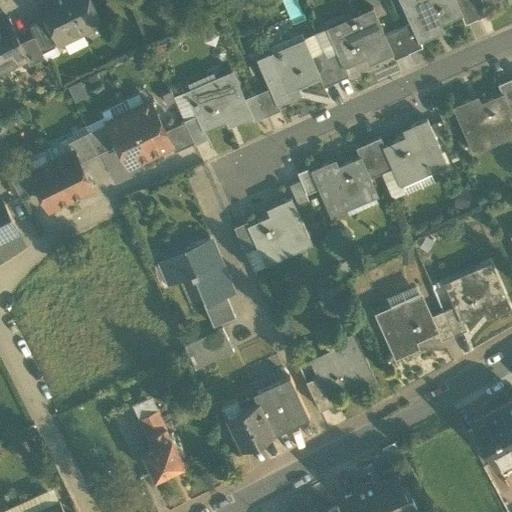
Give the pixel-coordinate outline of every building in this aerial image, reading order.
[(43,0),(39,2),(58,39),(80,28),(82,31),(101,22),(89,0),(43,0)] [(400,0),(410,22),(418,41),(420,40),(435,33),(432,26),(461,13),(462,13),(456,0),(400,0)] [(465,23),(477,18),(468,0),(456,0),(462,13),(461,13),(465,23)] [(482,0),(468,0),(477,18),(489,12),(486,3),(484,4),(482,0)] [(336,51),(343,67),(344,67),(374,54),(376,59),(391,53),(392,52),(384,34),(372,7),(357,14),(360,20),(328,34),(336,51)] [(325,27),(328,34),(360,20),(357,14),(325,27)] [(7,18),(0,21),(0,58),(4,67),(25,57),(26,57),(19,42),(7,18)] [(28,25),(33,35),(41,52),(54,46),(41,19),(28,25)] [(410,22),(397,28),(408,53),(422,46),(420,40),(418,41),(410,22)] [(328,34),(325,27),(315,32),(322,50),(325,55),(336,51),(328,34)] [(394,59),(408,53),(397,28),(384,34),(392,52),(391,53),(394,59)] [(269,45),(272,51),(273,50),(276,57),(306,43),(303,37),(301,31),(269,45)] [(315,32),(303,37),(306,43),(311,55),(322,50),(315,32)] [(44,57),(41,52),(33,35),(19,42),(26,57),(25,57),(28,64),(44,57)] [(269,87),(276,104),(277,103),(293,96),(290,90),(319,77),(321,76),(311,55),(306,43),(276,57),(273,50),(272,51),(256,58),(269,87)] [(323,85),(336,80),(325,55),(322,50),(311,55),(321,76),(319,77),(323,85)] [(336,51),(325,55),(336,80),(348,75),(344,67),(343,67),(336,51)] [(232,69),(215,77),(218,83),(193,94),(191,95),(199,112),(196,113),(204,130),(233,117),(235,123),(251,116),(253,115),(245,97),(232,69)] [(188,82),(193,94),(218,83),(215,77),(213,71),(188,82)] [(511,117),(511,82),(510,78),(497,83),(501,91),(502,91),(511,113),(511,114),(510,115),(511,117)] [(269,87),(257,92),(266,114),(280,108),(277,103),(276,104),(269,87)] [(452,106),(472,152),(489,144),(486,137),(511,125),(511,118),(511,117),(510,115),(511,114),(511,113),(502,91),(501,91),(471,104),(469,99),(452,106)] [(253,120),(266,114),(257,92),(245,97),(253,115),(251,116),(253,120)] [(150,99),(128,110),(149,153),(160,148),(159,145),(163,142),(164,144),(170,141),(165,129),(150,99)] [(139,158),(149,153),(128,110),(107,121),(117,142),(127,162),(133,159),(133,158),(137,155),(139,158)] [(183,119),(184,120),(194,141),(195,143),(207,138),(204,130),(196,113),(183,119)] [(395,166),(400,178),(428,165),(431,172),(448,164),(427,118),(411,125),(414,132),(384,145),(391,159),(395,166)] [(174,149),(194,141),(184,120),(165,129),(170,141),(171,143),(174,149)] [(107,121),(98,125),(109,146),(117,142),(107,121)] [(98,152),(109,146),(98,125),(87,130),(98,152)] [(79,161),(98,152),(87,130),(68,140),(73,150),(79,161)] [(380,136),(368,142),(381,172),(395,166),(391,159),(384,145),(380,136)] [(367,178),(381,172),(368,142),(355,148),(359,155),(361,154),(368,170),(364,171),(367,178)] [(73,150),(52,160),(70,197),(91,187),(79,161),(73,150)] [(310,169),(330,214),(346,208),(347,207),(345,200),(372,188),(367,178),(364,171),(368,170),(361,154),(359,155),(330,168),(327,161),(310,169)] [(133,159),(127,162),(128,164),(139,158),(137,155),(133,158),(133,159)] [(48,208),(70,197),(52,160),(31,170),(30,171),(38,186),(48,208)] [(8,174),(19,195),(38,186),(30,171),(31,170),(28,164),(8,174)] [(428,165),(400,178),(405,188),(406,192),(434,180),(431,172),(428,165)] [(297,170),(311,202),(320,198),(306,166),(297,170)] [(391,195),(405,188),(400,178),(395,166),(381,172),(391,195)] [(289,184),(298,204),(308,200),(299,180),(289,184)] [(377,200),(372,188),(345,200),(347,207),(346,208),(348,213),(377,200)] [(259,243),(265,255),(292,243),(295,249),(312,241),(290,195),(275,203),(278,210),(250,224),(248,225),(255,239),(257,238),(259,243)] [(0,239),(17,231),(1,198),(0,198),(0,239)] [(233,226),(244,250),(256,244),(259,243),(257,238),(255,239),(248,225),(250,224),(248,219),(233,226)] [(121,228),(79,249),(101,293),(121,283),(123,288),(143,278),(129,248),(130,247),(121,228)] [(204,300),(205,302),(225,293),(235,289),(224,264),(221,265),(208,236),(183,247),(185,249),(161,260),(170,281),(191,272),(194,277),(204,300)] [(256,244),(244,250),(254,269),(265,264),(256,244)] [(454,305),(461,320),(462,320),(491,307),(494,313),(511,306),(491,260),(475,267),(478,275),(449,287),(456,304),(454,305)] [(190,307),(204,300),(194,277),(179,283),(190,307)] [(387,296),(391,305),(393,311),(422,298),(415,283),(387,296)] [(203,303),(213,325),(235,315),(225,293),(205,302),(203,303)] [(374,312),(395,358),(412,351),(408,343),(437,330),(438,330),(432,315),(430,316),(422,298),(393,311),(391,305),(374,312)] [(454,305),(442,310),(453,334),(466,328),(462,320),(461,320),(454,305)] [(441,339),(453,334),(442,310),(432,315),(438,330),(437,330),(441,339)] [(184,345),(195,367),(233,350),(222,327),(184,345)] [(316,377),(326,398),(328,397),(357,383),(359,389),(376,381),(353,332),(337,339),(342,350),(313,363),(319,375),(316,377)] [(258,377),(263,388),(290,375),(282,365),(258,377)] [(267,403),(280,430),(296,422),(294,418),(307,411),(290,375),(263,388),(259,390),(263,399),(266,404),(267,403)] [(305,382),(319,411),(331,405),(328,397),(326,398),(316,377),(305,382)] [(132,405),(139,420),(158,411),(151,396),(132,405)] [(224,403),(230,415),(244,408),(238,396),(224,403)] [(263,399),(258,402),(273,433),(280,430),(267,403),(266,404),(263,399)] [(258,402),(244,408),(230,415),(227,417),(242,449),(258,441),(273,433),(258,402)] [(511,402),(499,409),(511,432),(511,402)] [(493,459),(497,466),(511,457),(511,432),(499,409),(473,423),(476,427),(493,459)] [(139,420),(147,437),(166,428),(158,411),(139,420)] [(465,433),(483,465),(493,459),(476,427),(465,433)] [(171,440),(166,428),(147,437),(153,449),(171,440)] [(143,453),(154,478),(183,464),(171,440),(153,449),(143,453)] [(372,465),(376,473),(402,464),(397,450),(382,452),(372,465)] [(356,492),(365,511),(382,511),(387,510),(387,511),(415,511),(417,511),(411,497),(408,498),(395,474),(375,483),(373,478),(353,488),(355,491),(356,492)] [(2,511),(36,511),(60,501),(53,487),(2,510),(2,511)] [(345,498),(351,511),(365,511),(356,492),(345,498)] [(64,511),(60,501),(36,511),(64,511)]
